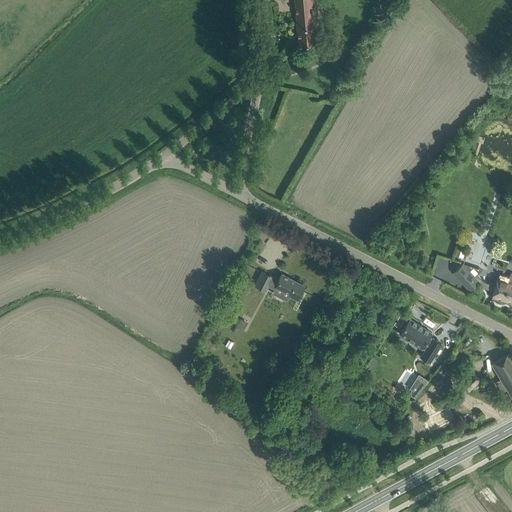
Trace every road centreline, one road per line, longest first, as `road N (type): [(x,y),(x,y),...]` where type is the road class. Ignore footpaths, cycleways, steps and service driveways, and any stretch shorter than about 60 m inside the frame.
road 1 (unclassified): [(511,335),(235,195)]
road 2 (unclassified): [(0,240),(90,201),(165,156)]
road 3 (secondary): [(355,511),(511,427)]
